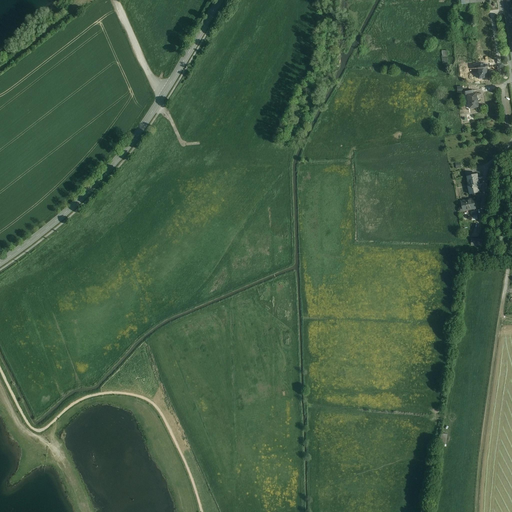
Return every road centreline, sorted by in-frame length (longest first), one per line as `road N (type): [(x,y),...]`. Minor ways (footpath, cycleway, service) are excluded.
road 1 (tertiary): [(0,262),(88,192),(127,146),(219,0)]
road 2 (track): [(0,367),(35,431),(96,394),(150,401),(186,463),(201,511)]
road 3 (track): [(476,511),(511,263)]
